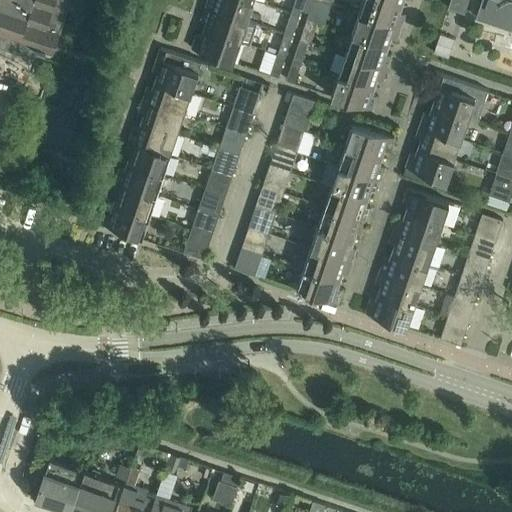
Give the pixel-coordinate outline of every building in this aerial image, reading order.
[(0,0),(0,34),(53,52),(70,0),(0,0)] [(208,0),(206,6),(247,20),(253,0),(208,0)] [(295,0),(293,7),(302,10),(305,11),(309,0),(295,0)] [(322,0),(309,0),(305,11),(309,12),(307,18),(316,21),(323,0),(322,0)] [(388,0),(364,0),(360,13),(400,27),(405,14),(397,11),(399,4),(388,0)] [(450,0),(448,8),(465,14),(469,0),(450,0)] [(511,0),(481,0),(476,15),(511,27),(511,0)] [(206,20),(203,28),(240,41),(247,20),(206,6),(202,19),(206,20)] [(291,12),(284,33),(293,35),(300,15),(291,12)] [(360,13),(353,33),(386,44),(388,37),(396,39),(400,27),(360,13)] [(307,18),(300,38),(309,41),(316,21),(307,18)] [(192,48),(233,62),(240,41),(203,28),(201,36),(197,34),(192,48)] [(279,46),(277,53),(286,56),(288,49),(292,36),(284,33),(279,46)] [(353,33),(346,53),(387,67),(391,55),(383,52),(386,44),(353,33)] [(441,33),(434,53),(449,58),(456,38),(441,33)] [(300,38),(293,59),(302,62),(309,41),(300,38)] [(270,74),(279,77),(286,56),(277,53),(270,74)] [(346,53),(339,74),(372,86),(374,78),(382,80),(387,67),(346,53)] [(157,72),(154,80),(191,92),(199,71),(158,57),(153,70),(157,72)] [(293,59),(286,79),(295,82),(298,71),(302,62),(293,59)] [(435,107),(468,118),(478,121),(488,90),(438,73),(430,96),(438,99),(435,107)] [(339,74),(332,95),(372,109),(377,96),(369,93),(372,86),(339,74)] [(148,86),(144,99),(184,112),(191,92),(154,80),(151,87),(148,86)] [(238,93),(258,100),(261,92),(240,85),(238,93)] [(287,90),(284,99),(291,101),(294,92),(287,90)] [(143,113),(140,121),(177,133),(184,112),(144,99),(139,111),(143,113)] [(291,102),(288,110),(309,117),(311,109),(291,102)] [(425,112),(421,124),(461,138),(468,118),(435,107),(433,114),(425,112)] [(229,118),(226,127),(247,134),(250,126),(229,118)] [(134,127),(130,140),(170,153),(177,133),(140,121),(138,128),(134,127)] [(353,123),(346,144),(379,156),(382,148),(390,151),(394,137),(353,123)] [(424,139),(421,147),(454,159),(461,138),(421,124),(416,137),(424,139)] [(223,135),(244,142),(247,134),(226,127),(223,135)] [(279,136),(277,144),(297,151),(300,143),(279,136)] [(129,153),(126,161),(163,174),(170,153),(130,140),(125,152),(129,153)] [(277,144),(274,152),(294,159),(297,151),(277,144)] [(346,144),(339,165),(380,179),(385,166),(376,164),(379,156),(346,144)] [(511,146),(506,144),(503,152),(511,155),(511,146)] [(447,180),(454,159),(421,147),(419,155),(411,153),(406,166),(447,180)] [(500,161),(511,165),(511,155),(503,152),(500,161)] [(215,159),(213,167),(233,174),(236,166),(215,159)] [(120,168),(116,181),(156,195),(163,174),(126,161),(124,169),(120,168)] [(339,165),(332,185),(365,196),(368,189),(376,192),(380,179),(339,165)] [(210,175),(230,182),(233,174),(213,167),(210,175)] [(266,176),(263,185),(283,192),(287,183),(266,176)] [(115,194),(113,202),(149,215),(156,195),(116,181),(112,193),(115,194)] [(263,185),(260,192),(281,199),(283,192),(263,185)] [(332,185),(325,206),(366,220),(370,207),(362,205),(365,196),(332,185)] [(510,200),(511,193),(511,191),(492,185),(489,193),(510,200)] [(412,204),(409,211),(442,223),(449,201),(408,187),(404,201),(412,204)] [(489,193),(486,203),(506,210),(510,200),(489,193)] [(201,200),(198,209),(219,216),(222,207),(201,200)] [(102,223),(142,236),(149,215),(113,202),(110,210),(106,209),(102,223)] [(325,206),(318,227),(351,238),(354,230),(362,233),(366,220),(325,206)] [(195,217),(216,224),(219,216),(198,209),(195,217)] [(399,216),(394,229),(435,243),(442,223),(409,211),(407,219),(399,216)] [(479,221),(500,228),(503,219),(482,212),(479,221)] [(252,217),(249,226),(270,233),(272,224),(252,217)] [(249,226),(246,234),(267,241),(270,233),(249,226)] [(318,227),(311,247),(352,261),(357,248),(349,246),(351,238),(318,227)] [(398,245),(395,252),(428,263),(435,243),(394,229),(390,242),(398,245)] [(187,242),(184,251),(205,258),(208,249),(187,242)] [(471,246),(468,254),(489,261),(492,253),(471,246)] [(311,247),(304,267),(338,278),(340,271),(348,274),(352,261),(311,247)] [(385,257),(380,271),(421,285),(428,263),(395,252),(393,260),(385,257)] [(466,263),(486,269),(489,261),(468,254),(466,263)] [(235,268),(255,275),(258,266),(238,259),(235,268)] [(304,267),(297,289),(338,303),(343,289),(335,286),(338,278),(304,267)] [(384,285),(381,294),(414,305),(421,285),(380,271),(376,283),(384,285)] [(457,287),(455,295),(475,302),(478,294),(457,287)] [(366,312),(407,326),(414,305),(381,294),(379,301),(371,298),(366,312)] [(452,304),(473,311),(475,302),(455,295),(452,304)] [(443,329),(441,337),(461,344),(464,336),(443,329)] [(98,427),(95,437),(118,444),(121,435),(98,427)] [(169,459),(166,469),(171,471),(176,472),(181,456),(175,454),(171,452),(169,459)] [(50,461),(37,498),(71,509),(83,472),(50,461)] [(135,485),(138,478),(141,468),(132,465),(127,482),(126,482),(115,511),(145,511),(151,497),(147,496),(149,489),(135,485)] [(83,472),(71,509),(79,511),(109,511),(119,484),(83,472)] [(238,486),(219,479),(212,498),(232,505),(238,486)] [(245,479),(242,487),(251,490),(254,482),(245,479)] [(280,492),(276,504),(287,508),(291,496),(280,492)] [(157,494),(150,511),(190,511),(192,505),(157,494)] [(313,499),(308,511),(322,511),(325,504),(313,499)]
